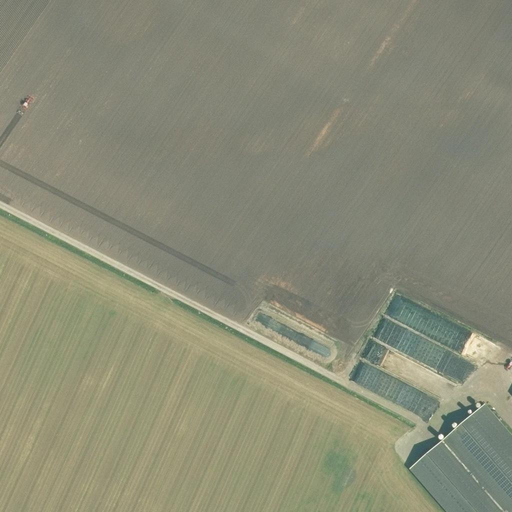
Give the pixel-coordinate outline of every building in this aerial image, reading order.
[(393,306),(389,318),(396,320),(398,316),(411,321),(410,323),(420,326),(418,333),(433,339),(438,326),(419,319),(420,316),(393,306)] [(394,356),(398,349),(402,351),(410,337),(401,332),(389,353),(394,356)] [(465,357),(479,363),(484,349),(471,344),(465,357)] [(397,383),(404,365),(397,362),(390,380),(397,383)] [(496,413),(500,419),(506,415),(511,423),(511,422),(511,412),(508,406),(496,413)] [(438,446),(410,470),(445,511),(511,511),(511,440),(483,407),(438,446)]
